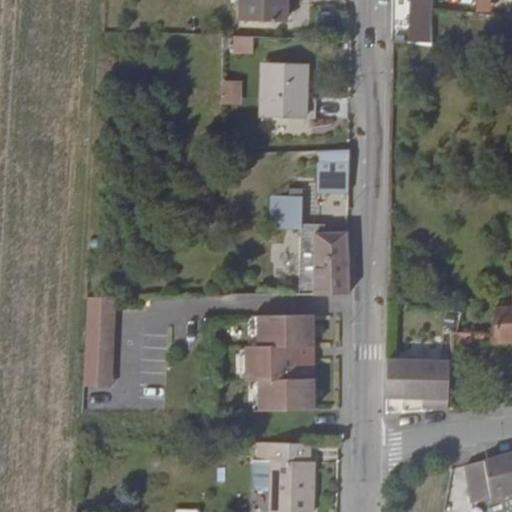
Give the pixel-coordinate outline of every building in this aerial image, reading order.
[(282,0),(238,0),(238,19),(282,19),(282,0)] [(414,0),(414,38),(433,39),(433,0),(414,0)] [(254,52),(253,35),(234,35),(234,53),(254,52)] [(305,59),(265,59),(265,114),(314,114),(314,100),(305,100),(305,59)] [(243,108),(243,79),(222,79),(222,108),(243,108)] [(323,189),(350,190),(351,158),(323,158),(323,189)] [(272,221),(299,221),(299,181),(286,181),(286,189),(272,189),(272,221)] [(348,291),(350,226),(314,226),(314,230),(314,291),(348,291)] [(314,291),(314,230),(299,230),(299,290),(299,293),(348,293),(348,291),(314,291)] [(116,302),(116,289),(90,289),(89,303),(116,302)] [(511,298),(497,299),(496,306),(489,306),(489,336),(511,335),(511,298)] [(115,377),(116,302),(89,303),(86,377),(115,377)] [(243,342),(242,376),(249,376),(304,376),(311,376),(310,313),(256,313),(256,342),(243,342)] [(475,352),(477,333),(454,330),(452,349),(475,352)] [(450,393),(452,356),(385,355),(386,391),(424,392),(450,393)] [(304,376),(249,376),(249,407),(304,406),(304,376)] [(450,403),(450,393),(424,392),(424,402),(450,403)] [(308,436),(259,436),(258,454),(257,454),(256,479),(260,484),(269,484),(269,505),(312,506),(313,454),(308,454),(308,436)] [(511,487),(511,464),(510,447),(482,452),(480,456),(459,460),(467,497),(511,487)]
